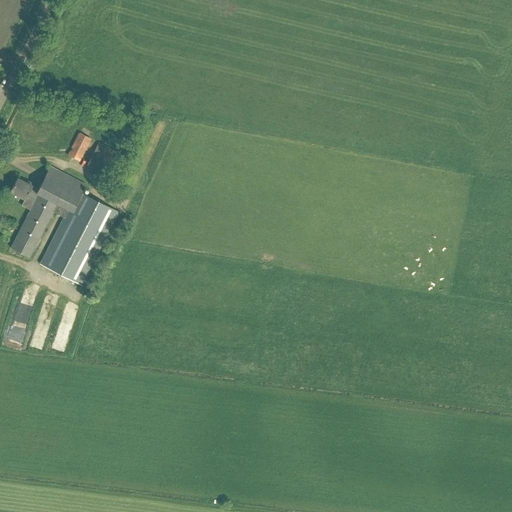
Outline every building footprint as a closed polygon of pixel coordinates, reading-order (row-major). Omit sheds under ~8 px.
[(80,161),(91,138),(79,132),(67,155),(80,161)] [(110,176),(121,153),(98,142),(87,165),(110,176)] [(83,193),(87,185),(51,166),(38,192),(31,188),(32,186),(17,179),(10,193),(24,200),(21,205),(31,210),(12,248),(31,258),(54,213),(63,217),(40,264),(82,285),(119,212),(83,193)] [(50,348),(58,318),(46,315),(41,335),(44,336),(41,343),(38,342),(38,344),(50,348)] [(34,318),(23,318),(24,328),(34,328),(34,318)] [(26,345),(30,332),(23,330),(19,343),(26,345)] [(70,350),(73,340),(63,336),(59,347),(70,350)]
